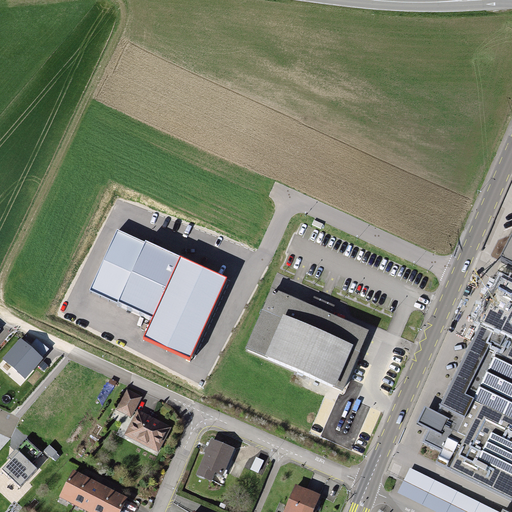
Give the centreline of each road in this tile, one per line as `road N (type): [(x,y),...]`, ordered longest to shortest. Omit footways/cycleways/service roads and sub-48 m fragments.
road 1 (track): [(118,0),(118,32),(0,286)]
road 2 (residential): [(156,511),(200,411),(367,487)]
road 3 (primary): [(367,487),(459,273)]
road 4 (residential): [(271,190),(459,273)]
road 5 (primary): [(459,273),(511,149)]
